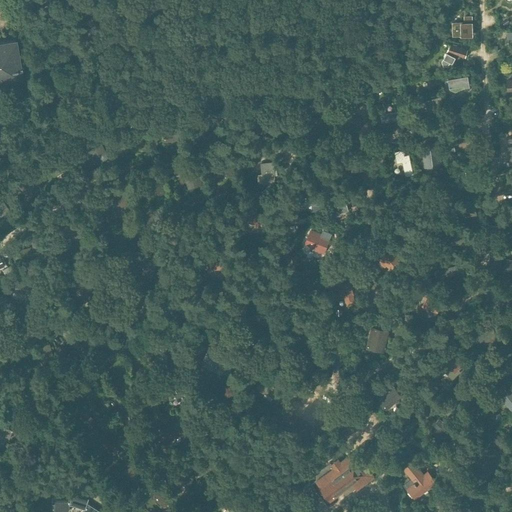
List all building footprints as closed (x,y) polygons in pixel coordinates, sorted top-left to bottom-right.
[(465,22),(453,23),(454,35),(472,35),(472,16),(465,16),(465,22)] [(15,41),(0,43),(0,82),(22,78),(15,41)] [(451,44),(442,61),(444,67),(448,65),(450,61),(452,62),(456,56),(455,55),(456,54),(466,57),(468,49),(451,44)] [(450,89),(455,91),(470,85),(468,74),(448,77),(450,89)] [(441,96),(417,102),(419,108),(432,105),(434,110),(444,108),(441,96)] [(403,111),(381,114),(382,121),(404,118),(403,111)] [(265,113),(256,131),(262,134),(271,116),(265,113)] [(323,116),(304,118),(305,133),(324,131),(323,116)] [(361,128),(360,118),(338,119),(340,130),(361,128)] [(183,142),(182,127),(163,128),(164,143),(183,142)] [(141,129),(126,133),(130,149),(145,145),(141,129)] [(215,133),(198,137),(200,146),(201,151),(218,147),(217,143),(215,133)] [(478,134),(452,139),(453,145),(479,140),(478,134)] [(83,145),(91,160),(106,152),(98,137),(83,145)] [(439,142),(424,144),(427,167),(442,165),(439,142)] [(413,175),(407,148),(395,150),(397,161),(401,161),(405,176),(413,175)] [(72,166),(65,153),(47,163),(55,176),(72,166)] [(345,157),(347,170),(367,168),(365,155),(345,157)] [(220,179),(236,175),(231,157),(216,161),(220,179)] [(274,162),(261,163),(262,174),(258,175),(259,186),(276,184),(274,162)] [(188,189),(203,186),(198,164),(182,168),(188,189)] [(472,170),(460,172),(461,187),(473,185),(472,170)] [(27,172),(15,181),(26,196),(38,187),(27,172)] [(161,177),(147,181),(151,198),(165,194),(161,177)] [(383,186),(382,193),(405,198),(407,191),(383,186)] [(128,205),(123,191),(107,196),(112,211),(128,205)] [(353,191),(334,197),(336,204),(355,198),(353,191)] [(300,197),(299,204),(321,206),(322,199),(300,197)] [(474,200),(459,203),(461,216),(477,213),(474,200)] [(262,227),(267,216),(249,209),(247,214),(251,215),(248,221),(262,227)] [(81,222),(60,224),(60,239),(82,238),(86,237),(86,231),(81,231),(81,222)] [(311,230),(306,243),(325,251),(329,240),(332,233),(323,230),(322,234),(311,230)] [(23,250),(20,250),(21,258),(25,257),(41,254),(37,236),(29,238),(31,248),(23,250)] [(389,267),(398,259),(392,253),(394,251),(387,242),(376,252),(389,267)] [(154,269),(157,258),(140,253),(137,265),(154,269)] [(511,259),(499,255),(495,269),(511,274),(511,259)] [(209,262),(209,269),(224,269),(224,256),(205,257),(205,262),(209,262)] [(459,262),(436,263),(437,275),(459,274),(459,262)] [(10,266),(3,269),(6,275),(13,272),(10,266)] [(77,286),(74,294),(87,300),(90,292),(96,279),(87,274),(86,275),(82,274),(77,286)] [(21,277),(20,279),(17,278),(14,292),(29,294),(31,279),(21,277)] [(337,291),(339,298),(354,295),(351,282),(332,287),(334,292),(337,291)] [(494,282),(481,301),(489,306),(497,293),(505,298),(509,292),(494,282)] [(434,315),(442,306),(428,293),(424,297),(427,300),(423,305),(434,315)] [(269,321),(275,310),(259,301),(256,306),(259,308),(256,314),(269,321)] [(167,327),(159,329),(161,336),(169,334),(167,327)] [(373,328),(367,349),(383,353),(388,332),(373,328)] [(494,328),(471,330),(473,342),(495,340),(494,328)] [(108,330),(94,337),(103,356),(117,350),(108,330)] [(307,344),(308,348),(320,347),(319,335),(308,336),(308,335),(303,335),(303,345),(307,344)] [(169,338),(151,343),(154,350),(162,347),(167,360),(175,357),(169,338)] [(49,342),(38,345),(44,368),(55,365),(49,342)] [(208,348),(202,364),(210,367),(213,359),(224,363),(227,356),(208,348)] [(449,366),(444,370),(452,379),(460,371),(459,370),(465,364),(454,353),(447,360),(450,362),(447,364),(449,366)] [(69,399),(78,389),(64,375),(55,386),(69,399)] [(264,375),(256,391),(273,399),(281,383),(264,375)] [(177,376),(165,380),(171,399),(183,395),(182,395),(187,393),(185,386),(180,387),(177,376)] [(428,382),(431,387),(436,384),(433,379),(428,382)] [(511,390),(504,382),(495,390),(511,409),(511,408),(511,390)] [(388,393),(379,400),(386,408),(402,395),(392,383),(385,389),(388,393)] [(101,387),(97,391),(103,398),(107,395),(101,387)] [(304,391),(299,388),(296,394),(301,397),(304,391)] [(428,390),(423,393),(426,400),(432,397),(428,390)] [(137,392),(129,395),(137,415),(145,412),(137,392)] [(324,401),(313,396),(306,409),(317,415),(324,401)] [(78,405),(71,410),(85,430),(92,425),(78,405)] [(0,414),(0,435),(9,438),(15,420),(0,414)] [(119,416),(112,421),(117,427),(124,423),(119,416)] [(175,423),(181,435),(197,428),(192,416),(175,423)] [(434,430),(444,438),(452,429),(440,418),(434,425),(436,428),(434,430)] [(497,447),(504,444),(499,431),(491,434),(497,447)] [(106,435),(99,441),(113,457),(120,451),(106,435)] [(330,499),(331,500),(343,492),(346,495),(356,487),(357,488),(375,476),(371,469),(374,467),(364,453),(361,456),(356,449),(341,460),(339,457),(314,474),(317,478),(316,479),(312,482),(327,504),(330,501),(329,500),(330,499)] [(484,454),(483,467),(495,468),(496,464),(499,465),(500,456),(496,456),(496,455),(484,454)] [(210,455),(190,466),(197,480),(218,469),(210,455)] [(402,464),(413,478),(405,484),(416,498),(436,481),(428,471),(424,474),(410,457),(402,464)] [(137,462),(124,473),(135,486),(141,481),(136,474),(142,468),(137,462)] [(159,486),(153,491),(164,505),(170,500),(159,486)] [(218,500),(215,503),(218,508),(226,503),(231,511),(239,506),(230,493),(228,490),(216,497),(218,500)] [(71,499),(52,497),(52,498),(53,498),(52,504),(54,504),(53,511),(66,511),(69,505),(84,510),(83,511),(97,511),(87,505),(88,500),(88,499),(87,501),(72,495),(73,494),(72,494),(71,499)]
